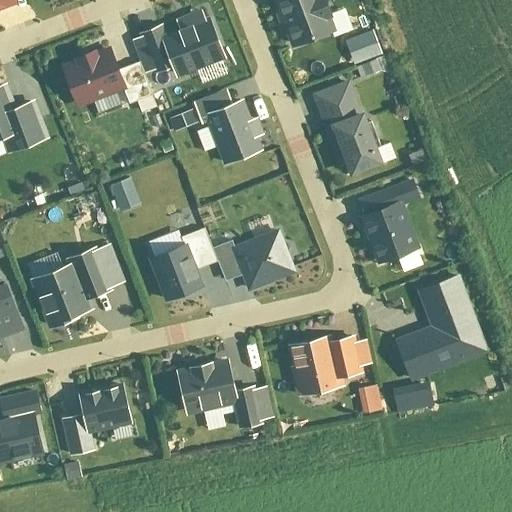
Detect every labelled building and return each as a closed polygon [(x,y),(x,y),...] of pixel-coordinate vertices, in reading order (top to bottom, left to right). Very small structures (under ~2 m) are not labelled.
[(0,0),(0,22),(12,19),(5,0),(0,0)] [(31,0),(35,9),(63,0),(31,0)] [(277,0),(293,44),(334,30),(322,0),(277,0)] [(212,6),(139,31),(157,84),(230,59),(212,6)] [(359,64),(388,52),(377,27),(348,39),(359,64)] [(121,46),(67,64),(81,105),(135,87),(121,46)] [(380,57),(360,67),(366,79),(386,69),(380,57)] [(347,75),(308,88),(334,164),(343,161),(348,174),(388,160),(367,99),(357,102),(347,75)] [(12,85),(0,88),(0,143),(8,141),(13,156),(55,141),(40,99),(20,107),(12,85)] [(266,151),(245,92),(220,101),(215,89),(188,99),(195,118),(206,114),(224,166),(266,151)] [(136,178),(118,185),(129,210),(147,203),(136,178)] [(365,212),(357,214),(375,265),(419,249),(399,192),(386,197),(381,183),(357,191),(365,212)] [(287,228),(239,246),(256,292),(304,275),(287,228)] [(68,260),(32,273),(51,326),(95,310),(90,296),(124,283),(107,237),(65,252),(68,260)] [(195,240),(159,255),(177,300),(213,286),(195,240)] [(9,276),(0,279),(0,334),(27,325),(9,276)] [(475,362),(444,284),(404,300),(418,336),(384,349),(400,391),(475,362)] [(326,331),(289,338),(300,396),(339,388),(337,377),(368,371),(361,337),(328,343),(326,331)] [(0,354),(8,353),(9,355),(33,349),(30,333),(0,338),(0,354)] [(228,355),(175,367),(186,414),(232,404),(237,429),(275,421),(265,379),(235,386),(228,355)] [(60,415),(68,455),(93,450),(89,431),(132,422),(123,378),(80,386),(85,410),(60,415)] [(382,382),(362,387),(369,414),(389,409),(382,382)] [(401,393),(403,411),(440,406),(438,388),(401,393)] [(0,475),(37,467),(28,429),(38,427),(33,405),(0,412),(0,475)]
